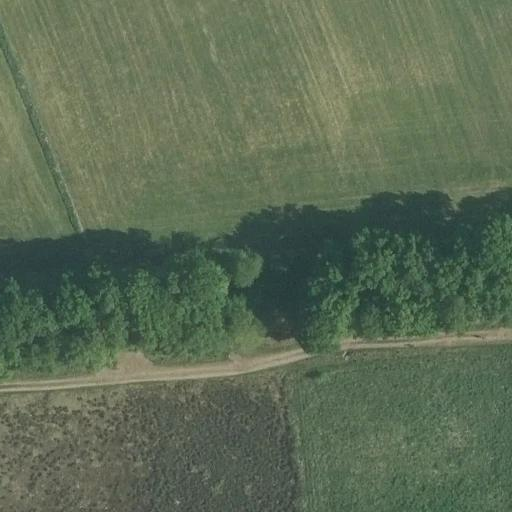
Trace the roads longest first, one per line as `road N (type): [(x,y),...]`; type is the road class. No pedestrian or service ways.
road 1 (track): [(0,385),(295,354),(346,341),(390,346),(511,334)]
road 2 (track): [(137,373),(83,264)]
